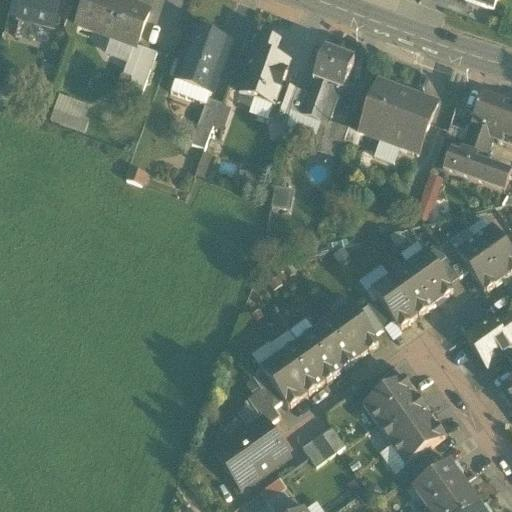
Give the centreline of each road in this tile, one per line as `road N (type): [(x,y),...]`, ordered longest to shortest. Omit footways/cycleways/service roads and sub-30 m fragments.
road 1 (secondary): [(511,68),(311,0)]
road 2 (residential): [(511,475),(418,344)]
road 3 (residential): [(418,344),(298,429)]
